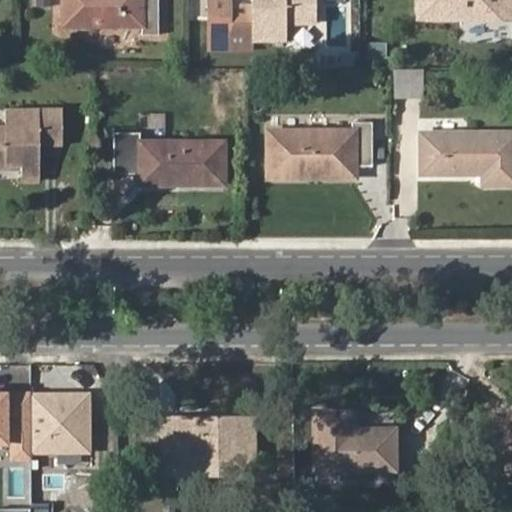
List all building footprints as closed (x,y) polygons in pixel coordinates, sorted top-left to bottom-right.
[(67,0),(68,25),(145,25),(145,36),(163,36),(163,0),(67,0)] [(322,20),(322,0),(256,0),(256,3),(233,3),(233,42),(293,41),(293,20),(322,20)] [(422,0),(422,20),(502,20),(501,0),(422,0)] [(426,69),(399,70),(399,97),(426,97),(426,69)] [(0,129),(0,166),(26,167),(25,179),(43,180),(43,146),(65,146),(66,109),(9,109),(8,129),(0,129)] [(272,132),(271,179),(359,179),(359,169),(376,169),(376,123),(356,123),(356,133),(272,132)] [(116,132),(116,173),(143,173),(142,184),(227,185),(227,142),(144,142),(144,132),(116,132)] [(511,134),(425,134),(425,173),(488,173),(487,185),(511,184),(511,134)] [(31,391),(0,390),(0,446),(10,446),(10,461),(31,461),(31,454),(31,391)] [(92,391),(31,391),(31,454),(92,454),(92,391)] [(317,412),(316,469),(396,470),(397,430),(355,429),(355,412),(317,412)] [(238,465),(238,475),(256,475),(256,419),(162,419),(161,474),(198,474),(198,464),(238,465)] [(511,419),(491,420),(492,470),(511,470),(511,458),(511,457),(511,419)] [(198,474),(238,475),(238,465),(198,464),(198,474)]
